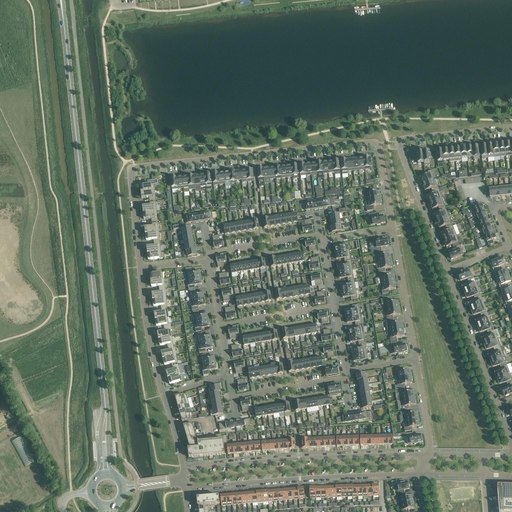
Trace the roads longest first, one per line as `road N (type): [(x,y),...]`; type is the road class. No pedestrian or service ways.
road 1 (residential): [(139,267),(130,176),(137,166),(374,142),(392,228)]
road 2 (secondary): [(105,398),(60,0)]
road 3 (residential): [(445,270),(399,141),(511,127)]
road 4 (unclassified): [(429,453),(246,461),(183,473)]
road 5 (unclassified): [(185,485),(417,475)]
road 6 (residential): [(496,405),(445,270)]
road 7 (residential): [(415,359),(392,228)]
road 8 (residential): [(163,395),(139,267)]
road 9 (track): [(0,427),(32,412),(68,496)]
